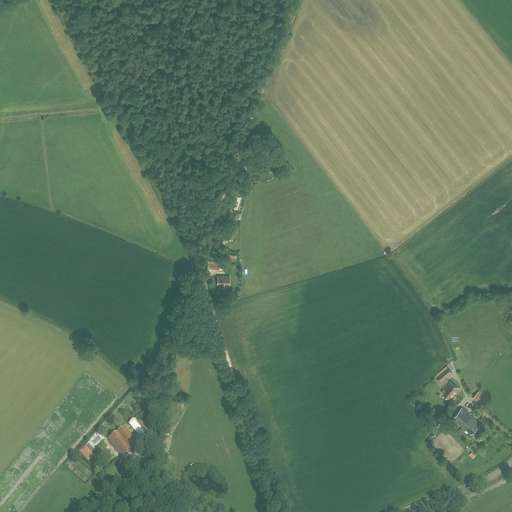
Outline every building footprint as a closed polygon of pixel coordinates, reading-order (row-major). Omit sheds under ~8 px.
[(276,164),(267,161),(265,170),(273,172),(276,164)] [(238,190),(237,195),(232,207),(237,209),(241,197),(240,197),(241,196),(240,196),(241,194),(241,191),(238,190)] [(232,239),(233,235),(231,235),(231,231),(228,231),(227,234),(226,234),(220,233),(220,240),(226,240),(226,239),(232,239)] [(208,261),(208,270),(219,270),(220,262),(208,261)] [(229,285),(230,276),(225,276),(225,277),(218,276),(217,284),(220,284),(220,286),(227,287),(227,285),(229,285)] [(437,376),(441,381),(452,372),(448,368),(437,376)] [(451,400),(459,389),(450,381),(441,392),(451,400)] [(480,405),(488,396),(480,389),(472,398),(480,405)] [(480,424),(462,408),(453,418),(471,434),(480,424)] [(135,419),(129,424),(142,441),(149,436),(135,419)] [(125,426),(109,439),(122,456),(138,444),(125,426)] [(92,452),(86,446),(79,452),(88,461),(95,455),(92,452)] [(126,467),(114,480),(119,484),(131,471),(126,467)]
